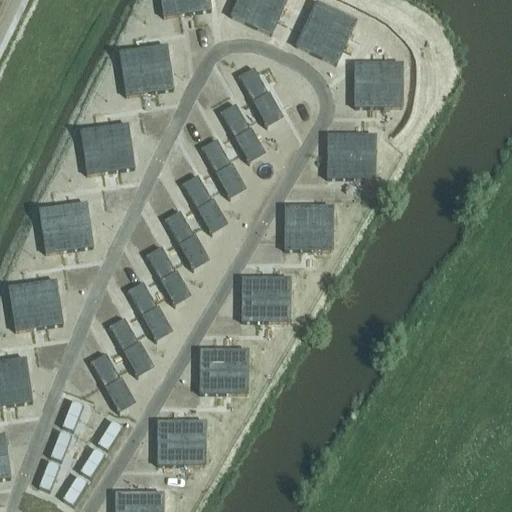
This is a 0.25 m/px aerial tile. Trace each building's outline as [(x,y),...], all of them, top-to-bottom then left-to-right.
[(207,0),(159,0),(162,21),(210,14),(207,0)] [(238,0),(229,19),(269,38),(286,0),(238,0)] [(315,6),(295,50),(335,68),(355,25),(315,6)] [(165,49),(118,57),(125,100),(172,93),(165,49)] [(354,66),(354,110),(401,110),(402,66),(354,66)] [(253,72),(238,80),(266,131),(282,122),(253,72)] [(235,107),(220,116),(248,167),(263,158),(235,107)] [(126,128),(79,136),(86,179),(133,172),(126,128)] [(327,138),(327,182),(374,182),(375,138),(327,138)] [(216,143),(201,152),(229,202),(245,194),(216,143)] [(198,179),(182,188),(211,238),(226,230),(198,179)] [(85,208),(37,215),(44,259),(91,251),(85,208)] [(284,210),(284,254),(332,254),(332,210),(284,210)] [(179,215),(164,223),(192,274),(207,265),(179,215)] [(161,251),(145,259),(174,310),(189,301),(161,251)] [(242,282),(241,326),(289,326),(290,282),(242,282)] [(54,285),(7,293),(14,336),(61,329),(54,285)] [(142,286),(127,295),(155,345),(170,337),(142,286)] [(123,322),(108,331),(136,381),(152,373),(123,322)] [(199,354),(199,398),(247,398),(247,354),(199,354)] [(105,358),(89,366),(118,417),(133,408),(105,358)] [(24,363),(0,366),(0,411),(31,407),(24,363)] [(71,405),(61,432),(72,436),(82,410),(71,405)] [(156,425),(156,470),(204,470),(204,426),(156,425)] [(111,426),(96,450),(106,456),(121,432),(111,426)] [(60,435),(49,462),(61,466),(71,440),(60,435)] [(2,440),(0,439),(0,484),(9,483),(2,440)] [(94,453),(79,477),(89,483),(104,460),(94,453)] [(48,465),(38,491),(49,496),(59,470),(48,465)] [(77,480),(62,504),(72,510),(87,487),(77,480)] [(114,498),(113,511),(161,511),(162,498),(114,498)]
